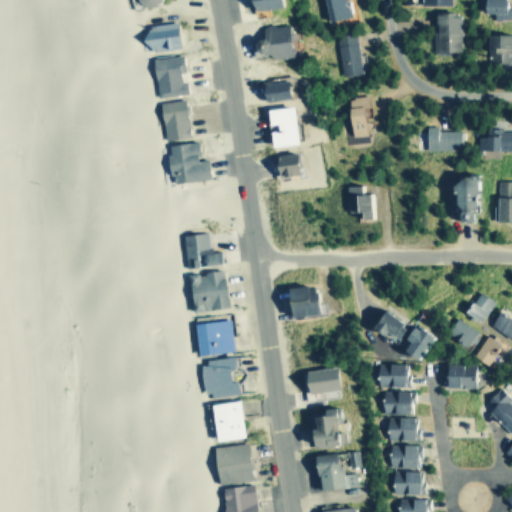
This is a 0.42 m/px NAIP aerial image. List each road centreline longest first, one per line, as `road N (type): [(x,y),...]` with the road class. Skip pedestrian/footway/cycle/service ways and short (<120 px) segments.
road 1 (residential): [(296,511),(210,0)]
road 2 (residential): [(258,257),(511,255)]
road 3 (residential): [(384,0),(406,72),(433,88),(511,95)]
